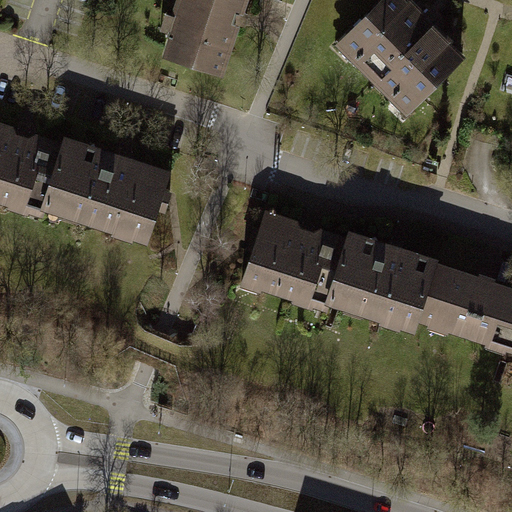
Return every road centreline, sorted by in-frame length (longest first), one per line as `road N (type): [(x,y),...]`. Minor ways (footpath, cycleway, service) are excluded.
road 1 (residential): [(511,224),(432,197),(354,190),(272,164),(251,127),(0,48)]
road 2 (secondary): [(397,511),(255,469),(40,435)]
road 3 (secondary): [(32,484),(117,485),(242,511)]
